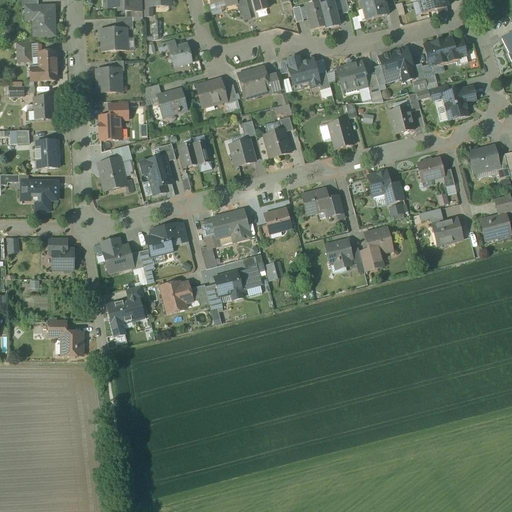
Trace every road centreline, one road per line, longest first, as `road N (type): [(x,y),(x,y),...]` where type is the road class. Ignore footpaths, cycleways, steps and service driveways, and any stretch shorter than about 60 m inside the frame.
road 1 (residential): [(476,19),(367,45),(280,43),(216,60),(196,0)]
road 2 (residential): [(77,0),(86,232)]
road 3 (residential): [(339,166),(186,206)]
